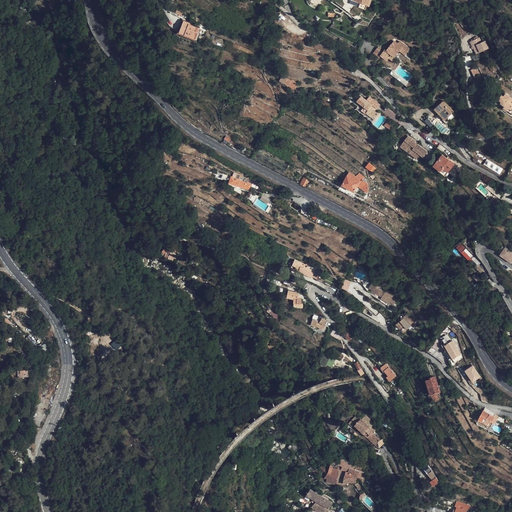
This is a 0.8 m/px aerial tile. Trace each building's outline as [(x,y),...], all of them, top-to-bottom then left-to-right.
[(190,23),(184,21),(179,33),(195,39),(199,29),(189,25),(190,23)] [(482,42),(479,37),(470,42),(472,46),(476,54),(489,49),(485,41),(482,42)] [(397,43),(394,41),(390,46),(389,47),(387,50),(385,49),(380,56),(387,61),(389,59),(391,55),(395,58),(400,51),(405,55),(410,49),(399,41),(397,43)] [(480,77),(478,68),(472,69),(473,78),(480,77)] [(291,81),(281,75),(278,81),(285,84),(288,86),(291,81)] [(296,85),(291,81),(288,86),(293,90),(296,85)] [(511,98),(506,94),(503,97),(501,95),(498,100),(501,102),(500,104),(504,106),(503,108),(507,111),(509,109),(511,111),(511,98)] [(366,100),(361,96),(357,102),(364,107),(361,110),(374,120),(379,114),(375,111),(373,110),(375,108),(377,109),(380,105),(370,96),(366,100)] [(454,112),(444,100),(434,109),(445,121),(454,112)] [(391,120),(389,119),(384,125),(389,129),(390,130),(394,124),(392,123),(393,122),(391,121),(391,120)] [(416,141),(408,136),(400,147),(417,159),(420,155),(423,158),(428,152),(417,144),(415,142),(416,141)] [(444,145),(440,144),(437,148),(448,156),(451,152),(444,145)] [(447,158),(442,154),(434,166),(446,175),(455,164),(449,160),(447,158)] [(357,176),(350,172),(343,185),(355,192),(356,191),(358,192),(361,188),(368,193),(368,192),(369,189),(369,187),(368,183),(363,180),(361,181),(356,178),(357,176)] [(248,191),(251,182),(237,175),(236,177),(232,176),(230,184),(238,187),(237,188),(248,191)] [(310,180),(304,177),(300,185),(306,188),(310,180)] [(508,189),(501,183),(499,185),(505,192),(508,189)] [(499,202),(493,197),(489,200),(495,206),(499,202)] [(234,244),(230,242),(226,247),(230,250),(234,244)] [(471,251),(464,245),(461,249),(468,255),(471,251)] [(173,247),(168,246),(164,254),(169,256),(173,247)] [(511,262),(511,252),(505,248),(504,250),(500,256),(511,264),(511,262)] [(320,271),(298,261),(294,260),(292,265),(299,268),(298,271),(311,277),(312,276),(317,279),(318,276),(317,276),(320,271)] [(432,268),(426,262),(421,267),(427,273),(432,268)] [(341,288),(346,290),(351,282),(345,279),(341,288)] [(399,297),(373,281),(369,288),(372,290),(371,291),(378,296),(378,295),(382,297),(381,299),(389,304),(390,302),(394,305),(399,297)] [(299,293),(288,291),(286,298),(294,300),(293,304),(294,304),(293,306),(302,308),(303,304),(301,304),(301,299),(297,299),(298,297),(299,293)] [(275,320),(279,315),(273,309),(272,311),(269,315),(275,320)] [(412,321),(406,315),(403,317),(404,318),(399,322),(396,325),(400,329),(404,326),(407,330),(412,325),(410,323),(412,321)] [(319,323),(320,324),(323,326),(324,326),(327,321),(322,318),(320,321),(319,323)] [(318,326),(320,324),(319,323),(320,321),(312,319),(310,325),(316,327),(317,327),(318,326)] [(461,355),(448,334),(441,338),(444,344),(448,351),(453,359),(456,357),(461,355)] [(117,339),(111,344),(116,350),(122,345),(117,339)] [(329,360),(323,357),(323,358),(320,364),(325,366),(329,360)] [(395,374),(386,364),(383,366),(386,370),(384,371),(387,374),(388,376),(387,377),(389,381),(390,382),(391,381),(393,379),(396,376),(395,374)] [(481,376),(474,365),(466,369),(473,380),(481,376)] [(438,384),(435,377),(430,378),(430,380),(428,380),(426,381),(428,388),(431,396),(434,402),(439,399),(436,393),(440,392),(438,384)] [(494,417),(483,411),(481,414),(479,420),(490,425),(491,422),(494,417)] [(359,418),(356,415),(348,423),(352,426),(353,424),(359,418)] [(372,423),(364,416),(361,419),(360,419),(359,418),(353,424),(375,445),(380,440),(372,433),(374,431),(369,427),(372,423)] [(329,425),(329,426),(334,430),(337,426),(334,423),(334,424),(328,418),(325,422),(329,425)] [(385,443),(382,438),(380,440),(375,445),(379,449),(385,443)] [(354,463),(357,456),(350,454),(336,447),(334,456),(340,458),(354,463)] [(339,461),(338,465),(342,467),(342,466),(351,470),(351,469),(355,470),(357,465),(358,464),(354,463),(340,458),(339,461)] [(342,467),(338,465),(337,467),(333,466),(331,474),(338,477),(336,484),(343,484),(348,482),(356,482),(358,478),(358,475),(360,472),(364,473),(363,469),(363,467),(357,465),(355,470),(351,469),(351,470),(342,466),(342,467)] [(324,478),(328,473),(320,467),(315,470),(322,476),(324,478)] [(437,477),(430,469),(428,471),(429,471),(427,472),(429,474),(428,474),(432,480),(430,482),(434,486),(439,482),(437,477)] [(328,473),(324,478),(327,478),(327,482),(336,484),(338,477),(331,474),(328,473)] [(333,503),(310,490),(307,496),(317,501),(311,507),(319,511),(326,511),(329,509),(333,503)] [(347,502),(340,495),(337,502),(343,507),(347,502)] [(465,511),(466,511),(466,510),(468,511),(470,506),(456,501),(455,506),(457,507),(454,511),(452,511),(465,511)]
